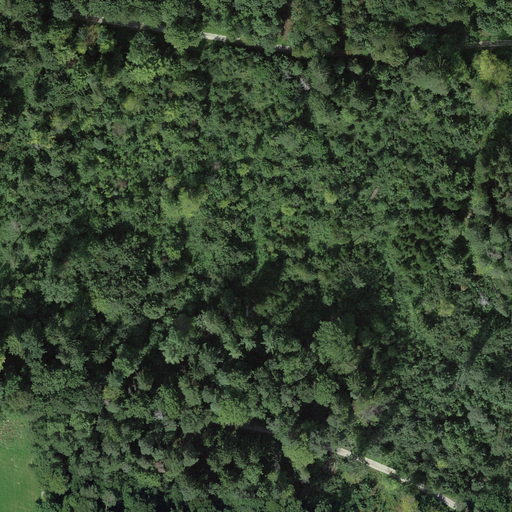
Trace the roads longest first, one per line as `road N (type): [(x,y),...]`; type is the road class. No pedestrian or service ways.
road 1 (track): [(511,42),(302,48),(0,3)]
road 2 (track): [(464,511),(310,439),(102,401),(24,402)]
road 3 (track): [(44,511),(43,435),(24,402),(0,390)]
